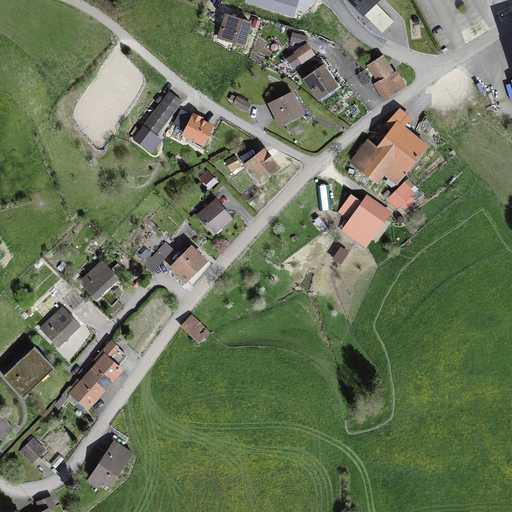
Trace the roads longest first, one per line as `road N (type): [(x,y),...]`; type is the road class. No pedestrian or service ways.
road 1 (residential): [(0,487),(22,494),(62,479),(202,286),(313,168)]
road 2 (residential): [(313,168),(62,0)]
road 3 (residential): [(313,168),(434,73)]
road 4 (residential): [(434,73),(369,41),(334,0)]
